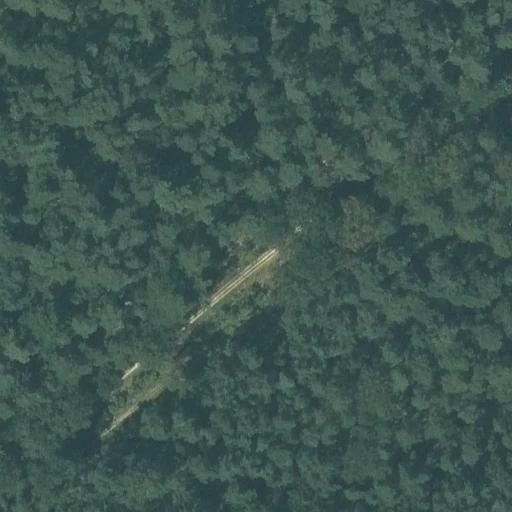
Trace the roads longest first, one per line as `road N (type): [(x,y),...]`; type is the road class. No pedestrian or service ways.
road 1 (track): [(0,448),(273,205),(511,34)]
road 2 (unknown): [(511,104),(473,123),(291,266),(209,364),(87,442),(30,511)]
